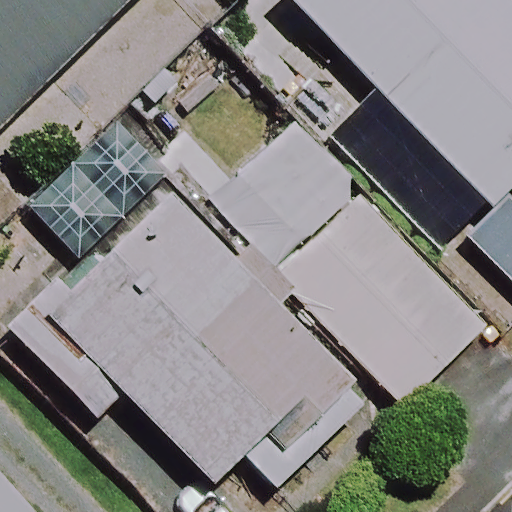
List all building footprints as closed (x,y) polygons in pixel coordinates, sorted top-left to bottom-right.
[(0,0),(0,142),(142,0),(0,0)] [(511,194),(511,18),(493,0),(283,0),(279,5),(493,214),(511,194)] [(350,185),(285,123),(229,181),(294,243),(350,185)] [(365,405),(156,195),(82,269),(48,235),(0,282),(0,330),(91,422),(117,396),(210,489),(238,461),(273,496),(365,405)] [(481,337),(353,204),(274,282),(402,414),(481,337)] [(0,511),(14,511),(0,497),(0,511)]
